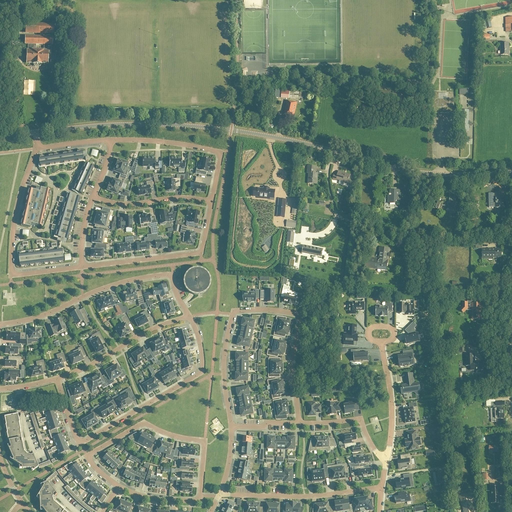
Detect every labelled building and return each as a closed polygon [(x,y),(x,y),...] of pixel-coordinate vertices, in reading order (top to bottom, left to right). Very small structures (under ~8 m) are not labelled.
[(481,21),(479,22),(481,30),(487,29),(492,27),(490,19),(486,20),(481,21)] [(54,33),(54,25),(26,24),(26,32),(40,33),(40,37),(26,36),(25,44),(28,44),(28,49),(27,63),(33,63),(33,65),(34,66),(40,67),(41,66),(41,63),(47,64),(48,58),(51,58),(51,45),(52,45),(52,36),(44,35),(44,37),(43,37),(43,33),(54,33)] [(508,43),(500,43),(501,55),(509,55),(508,43)] [(406,89),(420,89),(420,83),(419,83),(419,81),(407,80),(407,82),(406,82),(406,89)] [(379,91),(379,97),(400,98),(400,92),(391,92),(391,91),(402,91),(402,83),(392,82),(391,88),(380,87),(379,91)] [(449,99),(439,99),(439,92),(434,92),(433,93),(433,98),(433,107),(432,107),(432,112),(433,113),(434,113),(440,112),(440,113),(449,113),(449,112),(454,112),(454,111),(454,106),(449,106),(449,99)] [(297,103),(287,101),(284,113),(294,116),(297,103)] [(461,132),(469,132),(469,110),(461,110),(461,132)] [(82,151),(74,152),(76,161),(83,160),(83,158),(82,152),(82,151)] [(76,161),(74,152),(67,153),(69,162),(76,161)] [(69,162),(67,153),(60,154),(62,163),(69,162)] [(62,163),(60,154),(53,155),(54,164),(62,163)] [(53,155),(46,156),(47,165),(54,164),(53,155)] [(47,165),(46,156),(39,157),(40,166),(47,165)] [(143,158),(142,166),(155,167),(155,170),(158,170),(159,161),(155,161),(155,158),(143,158)] [(175,167),(179,167),(179,172),(184,172),(184,167),(185,167),(185,161),(182,161),(182,158),(170,158),(169,158),(169,167),(170,167),(174,167),(175,167)] [(205,159),(202,158),(200,168),(197,168),(195,174),(204,175),(205,171),(208,172),(209,168),(210,164),(209,164),(210,160),(209,160),(210,159),(205,158),(205,159)] [(116,165),(129,170),(135,172),(137,164),(134,162),(132,168),(127,166),(128,163),(118,159),(116,165)] [(83,170),(91,173),(94,168),(94,167),(86,163),(83,170)] [(129,170),(116,165),(116,166),(116,167),(115,166),(113,170),(114,171),(114,172),(120,174),(119,177),(125,179),(129,170)] [(316,167),(308,166),(307,173),(308,173),(308,183),(317,184),(318,173),(316,173),(316,167)] [(91,173),(83,170),(80,176),(88,180),(91,173)] [(334,175),(333,180),(336,181),(336,180),(348,183),(347,184),(351,185),(353,180),(349,179),(350,175),(345,174),(346,173),(338,172),(337,176),(334,175)] [(177,175),(177,179),(171,179),(171,180),(167,180),(167,190),(169,190),(169,191),(174,191),(174,190),(175,190),(175,186),(176,186),(176,187),(180,187),(180,180),(184,180),(185,175),(177,175)] [(88,180),(80,176),(77,183),(85,187),(88,180)] [(112,178),(109,184),(123,189),(121,188),(123,183),(124,183),(125,179),(119,177),(118,181),(112,178)] [(200,191),(204,192),(205,185),(202,184),(202,183),(203,183),(203,178),(196,177),(195,183),(194,183),(193,190),(196,191),(196,192),(200,193),(200,191)] [(147,194),(151,193),(150,188),(153,187),(152,181),(146,182),(147,186),(145,186),(138,188),(138,191),(137,191),(138,195),(139,195),(143,195),(147,194)] [(85,187),(77,183),(74,190),(82,193),(85,187)] [(123,189),(109,184),(107,190),(117,194),(118,191),(122,192),(122,194),(126,195),(127,191),(130,192),(123,189)] [(29,189),(21,225),(30,227),(31,224),(42,226),(50,190),(41,188),(40,192),(29,189)] [(264,189),(254,188),(253,196),(259,197),(259,198),(269,199),(270,198),(274,199),(275,190),(269,190),(270,188),(264,188),(264,189)] [(388,195),(388,203),(396,203),(396,201),(402,201),(401,210),(406,210),(407,190),(390,190),(389,195),(388,195)] [(493,207),(495,207),(495,208),(504,207),(503,194),(495,194),(493,194),(493,193),(489,193),(489,207),(493,207)] [(68,194),(66,201),(78,204),(80,197),(74,195),(68,194)] [(448,202),(448,207),(450,207),(450,214),(455,213),(455,210),(458,209),(458,205),(456,205),(455,194),(449,194),(449,202),(448,202)] [(286,200),(279,199),(277,217),(284,218),(286,200)] [(66,201),(64,208),(76,211),(78,204),(66,201)] [(64,208),(62,214),(74,218),(76,211),(64,208)] [(110,213),(110,210),(103,208),(101,212),(97,211),(97,213),(96,212),(95,216),(96,217),(96,218),(108,221),(110,213)] [(160,225),(165,224),(165,223),(169,222),(169,221),(174,221),(176,213),(169,214),(170,214),(168,214),(167,211),(159,212),(160,220),(159,220),(160,225)] [(193,227),(194,223),(197,224),(200,212),(192,211),(192,212),(188,211),(187,216),(191,217),(190,222),(187,221),(186,225),(193,227)] [(74,218),(62,214),(60,221),(72,225),(74,218)] [(152,235),(157,234),(158,234),(156,221),(151,222),(150,214),(146,215),(146,214),(142,214),(142,216),(139,216),(139,217),(138,217),(139,222),(140,222),(140,225),(149,223),(149,228),(151,227),(152,235)] [(118,219),(118,229),(122,229),(122,228),(132,228),(132,221),(133,221),(133,217),(132,217),(132,216),(131,216),(131,215),(127,215),(127,216),(124,216),(124,221),(118,221),(118,219)] [(108,221),(96,218),(96,219),(95,218),(94,222),(95,223),(94,224),(99,225),(99,228),(106,229),(107,229),(108,221)] [(60,221),(58,228),(70,232),(72,225),(60,221)] [(181,226),(180,232),(184,233),(183,236),(186,237),(185,242),(189,243),(189,244),(193,245),(194,240),(195,240),(195,237),(194,236),(195,233),(188,231),(189,228),(181,226)] [(70,232),(58,228),(55,236),(56,236),(61,238),(67,239),(68,240),(69,236),(70,232)] [(106,229),(99,228),(99,231),(93,230),(93,231),(92,231),(92,235),(93,236),(92,237),(104,238),(105,236),(105,235),(106,235),(107,229),(106,229)] [(152,235),(151,235),(151,241),(155,241),(156,249),(159,248),(160,249),(163,249),(163,248),(167,247),(167,246),(168,246),(167,242),(166,242),(166,239),(161,240),(160,236),(157,237),(157,234),(152,235)] [(151,241),(151,235),(147,235),(147,238),(144,239),(145,242),(136,243),(137,251),(141,250),(141,251),(145,251),(145,250),(149,249),(148,242),(151,241)] [(104,238),(92,237),(92,243),(98,244),(98,247),(99,247),(106,247),(107,243),(104,243),(104,238)] [(129,243),(117,245),(118,253),(131,252),(130,246),(134,246),(133,237),(125,238),(128,237),(129,243)] [(303,245),(302,253),(322,257),(322,253),(328,254),(329,249),(323,248),(323,249),(303,245)] [(91,250),(91,257),(96,257),(96,258),(100,258),(100,257),(103,257),(103,250),(109,250),(109,247),(106,247),(99,247),(99,250),(94,250),(91,250)] [(380,248),(378,259),(364,257),(363,267),(386,270),(387,260),(386,260),(388,249),(380,248)] [(56,263),(54,249),(47,250),(49,263),(56,263)] [(62,249),(54,249),(56,263),(63,262),(64,261),(62,249)] [(482,260),(493,260),(493,257),(502,257),(501,249),(482,249),(482,260)] [(47,250),(40,251),(42,264),(49,263),(47,250)] [(42,264),(40,251),(33,252),(34,265),(42,264)] [(33,252),(26,253),(27,266),(34,265),(33,252)] [(27,266),(26,253),(18,254),(20,267),(21,267),(27,266)] [(319,271),(320,263),(302,259),(302,256),(298,255),(297,262),(304,264),(303,268),(319,271)] [(193,269),(192,270),(189,271),(187,273),(185,276),(184,278),(184,281),(184,284),(185,287),(187,290),(189,292),(191,293),(194,294),(196,295),(198,295),(200,294),(202,294),(205,292),(207,290),(209,287),(210,284),(210,281),(209,278),(208,275),(206,273),(203,271),(201,269),(197,269),(194,269),(193,269)] [(161,301),(167,298),(166,295),(169,295),(165,284),(158,287),(159,288),(153,289),(153,296),(159,295),(161,301)] [(144,303),(143,300),(141,291),(136,292),(135,289),(132,290),(131,289),(127,290),(128,291),(120,293),(125,302),(137,299),(138,301),(139,306),(144,303)] [(248,302),(251,302),(255,302),(255,299),(259,299),(259,290),(254,290),(254,294),(249,294),(249,292),(243,292),(243,296),(244,296),(244,301),(248,302)] [(284,298),(283,302),(288,302),(288,303),(291,304),(291,303),(295,304),(297,296),(294,296),(294,295),(293,295),(287,294),(288,291),(282,290),(281,297),(284,298)] [(267,302),(275,302),(275,291),(260,291),(260,299),(267,299),(267,302)] [(112,306),(115,305),(111,296),(105,298),(104,298),(101,299),(101,300),(97,301),(98,302),(97,302),(98,305),(99,305),(100,307),(98,308),(99,312),(104,310),(103,308),(108,307),(108,308),(112,307),(112,306)] [(167,298),(161,301),(163,309),(164,309),(165,309),(167,315),(170,314),(171,315),(174,314),(174,313),(175,313),(172,302),(169,303),(167,298)] [(477,298),(467,298),(467,302),(462,302),(462,307),(461,308),(461,310),(462,312),(464,312),(466,310),(472,310),(472,319),(481,318),(481,304),(477,304),(477,298)] [(364,310),(364,302),(349,302),(349,306),(348,306),(348,310),(349,310),(349,314),(356,314),(356,310),(364,310)] [(126,312),(121,303),(115,305),(116,307),(115,307),(117,313),(115,314),(116,317),(126,312)] [(374,307),(374,312),(376,312),(376,316),(380,316),(380,317),(384,317),(384,316),(388,316),(388,312),(392,312),(392,303),(386,303),(386,307),(376,307),(376,308),(374,307)] [(404,303),(400,303),(400,314),(404,314),(404,313),(407,313),(407,315),(414,315),(414,305),(404,304),(404,303)] [(87,316),(88,316),(84,308),(83,308),(84,310),(81,312),(81,313),(80,313),(78,310),(71,314),(76,324),(79,322),(80,323),(83,321),(86,326),(90,324),(90,323),(86,316),(87,316)] [(149,317),(146,311),(140,314),(142,317),(135,321),(138,327),(148,322),(146,319),(149,317)] [(117,331),(116,332),(118,335),(120,339),(125,336),(124,336),(127,334),(126,333),(130,330),(126,324),(129,322),(126,315),(125,316),(121,319),(123,322),(121,323),(123,326),(122,326),(116,330),(117,331)] [(276,326),(290,329),(291,325),(290,325),(291,322),(284,321),(284,317),(277,316),(276,320),(277,320),(276,326)] [(61,318),(54,321),(55,325),(54,326),(53,325),(47,328),(50,337),(57,334),(56,332),(58,331),(58,332),(61,331),(62,332),(65,330),(65,329),(66,329),(65,328),(66,328),(64,324),(61,318)] [(242,326),(253,328),(255,321),(248,319),(248,320),(246,320),(243,319),(242,326)] [(406,339),(405,340),(406,343),(407,343),(407,344),(410,343),(411,344),(415,343),(415,342),(419,340),(419,339),(417,333),(414,334),(413,329),(416,326),(413,322),(406,329),(409,333),(410,335),(405,336),(406,339)] [(344,333),(343,345),(353,345),(353,341),(357,342),(358,334),(356,334),(357,326),(349,325),(348,333),(344,333)] [(253,328),(242,326),(241,332),(252,334),(253,328)] [(290,329),(276,326),(274,335),(280,337),(281,334),(288,335),(288,333),(289,333),(290,329)] [(41,338),(41,329),(37,330),(37,328),(32,329),(33,330),(29,330),(29,338),(27,338),(27,345),(32,345),(32,340),(34,340),(39,340),(39,338),(41,338)] [(178,328),(174,329),(175,334),(178,333),(179,338),(187,336),(186,330),(183,331),(182,328),(178,329),(178,328)] [(7,332),(6,340),(19,341),(19,333),(19,334),(15,333),(15,332),(10,332),(10,333),(7,333),(7,332)] [(99,332),(92,336),(94,340),(91,342),(89,343),(93,348),(94,347),(97,353),(104,349),(98,340),(102,338),(99,332)] [(241,332),(240,338),(251,340),(252,334),(241,332)] [(271,346),(286,349),(287,345),(286,345),(286,343),(279,341),(280,338),(274,337),(271,346)] [(157,340),(156,341),(160,350),(162,349),(164,349),(165,352),(171,349),(166,338),(166,339),(167,341),(165,342),(164,342),(162,338),(161,338),(157,339),(157,340)] [(251,340),(240,338),(239,338),(238,344),(241,345),(242,345),(242,346),(249,348),(251,340)] [(160,350),(156,341),(155,341),(155,340),(151,342),(151,343),(150,343),(153,349),(150,350),(154,357),(159,355),(158,352),(158,351),(160,350)] [(21,344),(20,344),(14,344),(14,347),(6,347),(6,353),(10,354),(14,354),(17,354),(18,348),(21,348),(21,344)] [(286,349),(271,346),(273,347),(272,350),(268,350),(267,355),(276,357),(276,354),(283,355),(284,353),(285,353),(286,349)] [(69,357),(72,365),(83,360),(82,357),(85,356),(82,347),(78,348),(79,349),(73,352),(75,354),(69,357)] [(138,351),(137,351),(143,360),(146,358),(148,361),(150,359),(150,360),(154,358),(149,351),(147,352),(146,352),(143,348),(142,348),(141,347),(138,350),(138,351)] [(180,353),(179,353),(180,359),(182,358),(190,356),(189,350),(180,353)] [(359,350),(351,350),(351,354),(353,354),(354,361),(368,360),(368,352),(359,353),(359,350)] [(143,360),(137,351),(136,352),(136,351),(132,353),(132,354),(132,355),(134,358),(134,359),(130,361),(135,369),(142,365),(140,362),(143,360)] [(404,355),(398,356),(398,357),(396,357),(397,363),(399,363),(400,366),(404,366),(405,366),(408,365),(408,366),(408,365),(413,364),(411,351),(403,352),(404,355)] [(53,372),(64,368),(63,363),(66,362),(63,353),(56,355),(58,361),(50,363),(51,367),(50,367),(51,371),(53,371),(53,372)] [(482,370),(482,362),(474,362),(473,355),(465,355),(465,361),(466,361),(466,366),(470,366),(470,370),(482,370)] [(10,361),(5,360),(5,362),(4,362),(4,365),(5,365),(5,366),(16,367),(16,365),(18,365),(18,363),(20,363),(21,357),(10,357),(10,361)] [(269,368),(283,368),(283,364),(282,364),(282,361),(275,361),(275,358),(269,358),(269,368)] [(29,370),(31,377),(43,374),(42,371),(46,371),(43,360),(36,362),(38,368),(29,370)] [(185,368),(183,369),(185,372),(192,368),(192,367),(193,367),(191,361),(183,363),(185,368)] [(164,370),(170,380),(172,379),(172,380),(176,377),(172,370),(175,369),(172,363),(166,366),(167,368),(164,370)] [(111,368),(117,378),(120,376),(121,378),(126,375),(123,369),(120,371),(117,365),(111,368)] [(117,378),(111,368),(105,371),(109,378),(106,379),(109,385),(115,382),(114,380),(117,378)] [(283,368),(269,368),(268,377),(275,377),(275,374),(282,374),(282,372),(283,372),(283,368)] [(5,373),(4,380),(8,380),(8,382),(12,382),(12,380),(16,380),(16,377),(18,377),(18,370),(11,370),(10,373),(5,373)] [(170,380),(164,370),(161,372),(160,370),(158,371),(157,370),(154,371),(155,373),(158,379),(161,377),(165,384),(169,382),(168,381),(170,380)] [(158,379),(155,373),(152,375),(150,380),(148,382),(153,390),(155,389),(156,390),(158,388),(158,387),(159,387),(157,384),(160,382),(158,379)] [(95,377),(94,377),(98,387),(101,385),(103,389),(109,386),(109,385),(106,379),(105,377),(102,379),(100,374),(98,375),(98,374),(94,376),(95,377)] [(402,394),(414,392),(417,394),(419,391),(420,391),(419,387),(418,383),(414,384),(412,374),(405,375),(407,385),(402,385),(403,389),(402,390),(402,394)] [(98,387),(94,377),(93,378),(92,377),(88,379),(89,379),(88,380),(90,384),(89,385),(87,386),(86,384),(87,384),(86,384),(88,387),(90,393),(91,394),(91,395),(97,392),(95,388),(98,387)] [(271,390),(285,387),(284,383),(283,383),(283,381),(276,382),(275,379),(268,380),(269,386),(271,385),(272,389),(271,389),(271,390)] [(153,390),(148,382),(145,383),(143,380),(139,382),(141,385),(139,386),(142,393),(146,391),(147,393),(148,393),(148,394),(151,392),(151,391),(153,390)] [(81,383),(76,385),(81,397),(80,395),(81,395),(83,394),(84,396),(90,393),(88,387),(84,389),(81,383)] [(70,391),(68,392),(72,406),(73,405),(77,404),(76,399),(81,397),(76,385),(73,386),(73,385),(68,387),(70,391)] [(239,396),(250,394),(248,387),(241,388),(242,389),(240,389),(237,390),(238,397),(239,396)] [(286,391),(285,387),(271,390),(273,399),(279,398),(278,395),(285,393),(285,391),(286,391)] [(129,388),(120,394),(127,405),(128,405),(128,406),(132,404),(131,403),(132,402),(130,399),(131,398),(134,396),(129,388)] [(127,405),(120,394),(122,397),(119,399),(118,397),(117,398),(116,396),(111,399),(116,407),(115,406),(118,404),(121,409),(122,408),(123,409),(126,407),(126,406),(127,405)] [(250,394),(239,396),(240,402),(251,400),(250,394)] [(105,404),(104,405),(110,416),(113,414),(112,413),(115,411),(112,407),(115,405),(115,406),(116,406),(116,407),(111,399),(110,397),(104,400),(106,402),(105,404)] [(252,407),(251,400),(240,402),(241,409),(252,407)] [(275,410),(289,408),(288,404),(287,404),(287,402),(280,403),(279,400),(273,401),(274,406),(277,406),(277,409),(274,410),(275,410)] [(349,412),(353,412),(353,410),(355,410),(355,409),(359,408),(357,400),(349,401),(349,404),(344,405),(344,407),(344,408),(345,408),(345,410),(344,410),(345,414),(349,413),(349,412)] [(308,412),(308,416),(316,415),(316,412),(321,412),(321,405),(315,405),(315,402),(308,403),(308,407),(307,407),(307,412),(308,412)] [(328,412),(328,415),(336,414),(335,411),(340,410),(339,403),(334,404),(334,403),(333,403),(333,402),(329,403),(329,404),(326,404),(327,408),(326,408),(327,412),(328,412)] [(410,407),(403,408),(406,423),(415,422),(413,407),(424,406),(423,402),(409,404),(410,407)] [(495,415),(491,415),(492,422),(495,422),(495,419),(504,418),(503,408),(502,408),(502,406),(505,405),(504,402),(496,402),(493,402),(493,410),(494,409),(495,415)] [(110,416),(104,405),(100,408),(98,405),(93,408),(94,409),(98,416),(98,415),(101,413),(103,418),(106,416),(107,417),(110,416)] [(252,407),(241,409),(240,409),(241,415),(245,415),(246,414),(246,415),(253,414),(252,407)] [(48,419),(58,416),(57,414),(56,414),(55,411),(51,412),(50,408),(42,410),(43,415),(45,414),(46,418),(47,417),(48,419)] [(289,412),(289,408),(275,410),(276,420),(282,420),(282,416),(289,414),(288,412),(289,412)] [(98,416),(94,409),(91,410),(90,416),(87,417),(92,426),(95,424),(95,425),(98,423),(95,417),(98,416)] [(50,461),(38,465),(32,452),(29,453),(30,453),(32,452),(33,454),(30,455),(26,454),(24,451),(22,441),(21,441),(21,438),(22,438),(20,430),(19,422),(18,414),(20,413),(20,416),(21,416),(20,413),(4,416),(4,417),(5,417),(6,420),(5,420),(6,424),(5,424),(6,425),(7,428),(6,428),(7,432),(7,433),(8,433),(8,436),(7,436),(8,441),(9,441),(9,445),(10,445),(11,447),(9,448),(8,448),(12,456),(13,459),(12,460),(19,465),(22,466),(22,468),(30,468),(34,469),(34,470),(38,467),(39,468),(51,464),(50,461)] [(44,434),(40,435),(33,413),(30,414),(41,449),(45,448),(42,440),(45,439),(44,434)] [(47,417),(46,418),(40,420),(37,421),(38,423),(41,422),(43,423),(47,422),(48,425),(58,422),(57,418),(58,418),(58,416),(48,419),(47,417)] [(92,426),(87,417),(86,416),(84,417),(85,419),(82,421),(87,430),(90,428),(90,427),(92,426)] [(215,417),(211,420),(214,425),(219,421),(215,417)] [(60,421),(58,422),(48,425),(50,430),(48,431),(50,435),(58,432),(57,428),(60,427),(59,424),(60,423),(60,421)] [(443,439),(441,426),(432,427),(433,432),(436,432),(438,440),(443,439)] [(416,431),(407,432),(408,439),(405,440),(406,447),(409,446),(410,450),(418,449),(418,446),(421,445),(420,437),(417,438),(416,431)] [(58,432),(50,435),(51,439),(53,438),(55,443),(65,439),(66,439),(65,437),(64,437),(62,434),(59,435),(58,432)] [(143,447),(149,436),(143,433),(141,437),(139,436),(138,436),(136,432),(128,437),(130,441),(133,439),(138,442),(137,444),(143,447)] [(344,444),(350,444),(350,441),(356,440),(356,439),(357,438),(357,435),(356,435),(355,434),(352,434),(352,433),(348,434),(348,435),(345,435),(346,441),(344,441),(344,444)] [(149,436),(143,447),(144,447),(144,446),(147,447),(146,450),(152,454),(152,453),(156,444),(155,448),(151,446),(155,439),(149,436)] [(323,437),(322,438),(322,451),(326,451),(326,452),(331,452),(330,447),(337,447),(335,441),(329,441),(329,437),(327,437),(327,436),(323,437)] [(322,451),(322,438),(315,438),(315,441),(311,441),(309,451),(322,451)] [(65,439),(55,443),(56,447),(52,448),(51,450),(47,451),(48,454),(58,450),(59,450),(58,448),(68,444),(67,442),(66,442),(65,439)] [(156,444),(152,453),(159,456),(160,452),(161,452),(163,453),(166,444),(165,443),(165,442),(161,441),(161,442),(160,442),(159,446),(158,446),(156,445),(156,444)] [(166,444),(163,453),(166,454),(165,458),(173,460),(173,456),(175,450),(174,450),(174,451),(172,451),(171,450),(173,446),(172,445),(172,444),(168,443),(168,444),(166,444)] [(344,444),(344,445),(340,445),(340,448),(345,447),(345,448),(351,447),(352,454),(358,453),(358,452),(362,451),(361,445),(355,446),(355,443),(350,444),(344,444)] [(69,446),(68,444),(58,448),(59,450),(58,450),(59,454),(58,454),(59,459),(67,455),(66,451),(69,450),(67,446),(69,446)] [(180,451),(179,457),(188,458),(188,455),(189,455),(194,455),(194,454),(195,454),(196,450),(195,450),(195,449),(191,449),(191,448),(188,448),(187,449),(183,448),(183,451),(180,451)] [(243,448),(243,449),(243,456),(251,456),(251,450),(252,449),(243,448)] [(107,462),(113,456),(108,452),(103,458),(107,462)] [(363,454),(353,455),(354,464),(369,462),(368,456),(364,457),(363,454)] [(398,461),(399,469),(407,468),(407,467),(410,466),(410,465),(412,465),(410,454),(400,456),(401,459),(401,460),(398,461)] [(113,456),(107,462),(111,466),(116,460),(113,456)] [(121,464),(116,460),(111,466),(115,470),(117,468),(121,464)] [(175,469),(189,470),(189,468),(193,468),(193,465),(194,465),(194,462),(193,462),(194,461),(182,460),(181,464),(180,464),(179,469),(175,468),(175,469)] [(241,467),(240,468),(241,468),(249,470),(249,468),(250,462),(242,460),(241,467)] [(74,473),(81,467),(80,465),(79,466),(77,463),(74,465),(71,462),(64,467),(68,471),(69,470),(71,473),(72,472),(74,473)] [(346,464),(337,465),(339,479),(346,478),(345,471),(347,470),(346,464)] [(339,479),(337,465),(327,466),(328,470),(328,473),(332,473),(333,480),(339,479)] [(360,466),(356,467),(354,467),(355,472),(356,472),(359,472),(359,476),(363,476),(363,477),(369,476),(368,475),(373,474),(372,470),(371,471),(370,468),(364,469),(363,466),(360,466)] [(72,472),(71,473),(63,479),(65,481),(68,479),(69,480),(73,476),(76,479),(84,472),(82,469),(83,469),(81,467),(74,473),(72,472)] [(128,478),(132,470),(127,468),(123,475),(128,478)] [(319,481),(317,470),(311,470),(311,468),(307,468),(307,477),(311,477),(312,478),(312,482),(319,481)] [(189,470),(175,469),(176,469),(175,474),(181,474),(181,478),(192,479),(192,477),(193,477),(194,473),(188,473),(188,472),(188,470),(189,470)] [(328,470),(324,470),(324,469),(317,470),(319,481),(325,481),(325,478),(325,477),(328,476),(328,477),(329,477),(328,473),(328,470)] [(132,470),(128,478),(133,480),(137,473),(132,470)] [(138,470),(137,473),(133,480),(138,483),(138,482),(143,484),(146,473),(143,472),(143,473),(138,470)] [(84,472),(76,479),(79,483),(78,484),(81,488),(87,481),(85,479),(88,477),(85,474),(86,473),(85,471),(84,472)] [(42,488),(38,495),(38,496),(38,495),(39,496),(39,499),(39,500),(40,500),(40,508),(42,507),(44,510),(45,511),(66,511),(64,510),(63,511),(61,508),(54,502),(53,502),(52,498),(53,495),(53,494),(55,492),(57,494),(55,496),(57,494),(48,483),(58,474),(56,472),(46,480),(47,481),(43,484),(44,485),(42,488)] [(406,487),(410,486),(410,482),(412,482),(412,478),(411,478),(410,474),(404,475),(404,479),(396,480),(397,488),(402,488),(406,488),(406,487)] [(150,477),(147,476),(145,482),(150,483),(149,486),(155,487),(156,479),(150,478),(150,477)] [(87,481),(81,488),(85,491),(86,490),(90,493),(97,485),(98,484),(96,482),(95,483),(92,481),(90,484),(87,481)] [(189,486),(190,482),(176,481),(176,487),(179,487),(178,491),(185,492),(185,493),(190,493),(190,492),(191,492),(191,491),(192,491),(192,487),(191,487),(191,486),(189,486)] [(97,485),(90,493),(93,495),(90,499),(90,500),(90,501),(88,504),(90,506),(96,498),(97,496),(96,495),(102,487),(100,486),(99,487),(97,485)] [(75,490),(73,492),(71,491),(70,490),(67,486),(64,488),(68,492),(72,497),(77,501),(84,508),(89,511),(92,511),(94,510),(86,505),(79,499),(78,498),(76,496),(79,494),(75,490)] [(104,488),(102,487),(96,495),(97,496),(96,498),(99,500),(98,501),(102,504),(107,497),(104,495),(106,492),(103,489),(104,488)] [(500,504),(499,487),(491,487),(491,504),(500,504)] [(399,496),(394,497),(396,503),(412,501),(409,494),(406,494),(406,492),(398,493),(399,496)] [(463,511),(473,511),(471,500),(475,499),(473,493),(460,496),(461,505),(462,505),(463,511)] [(368,497),(361,498),(363,511),(373,510),(372,502),(369,503),(368,497)] [(361,511),(363,511),(361,498),(355,499),(356,505),(352,505),(353,506),(353,511),(361,511)] [(118,511),(121,511),(126,503),(120,500),(118,504),(117,504),(115,504),(115,503),(114,503),(110,510),(113,511),(117,511),(118,511)] [(226,504),(224,509),(230,511),(231,511),(236,503),(229,500),(227,504),(226,504)] [(343,511),(342,501),(341,501),(341,500),(336,501),(336,502),(335,502),(336,508),(333,509),(333,511),(343,511)] [(353,511),(353,506),(349,507),(348,500),(342,501),(343,511),(344,511),(347,511),(353,511)] [(323,503),(322,504),(323,511),(333,511),(333,509),(332,507),(330,508),(329,507),(328,503),(327,503),(327,502),(323,502),(323,503)] [(128,504),(126,503),(121,511),(132,511),(133,511),(130,510),(130,509),(132,505),(131,505),(131,504),(129,503),(128,504)] [(253,511),(253,503),(247,503),(247,508),(246,508),(243,508),(243,511),(253,511)] [(260,504),(253,503),(253,511),(263,511),(263,509),(260,509),(260,508),(260,504)] [(273,504),(273,511),(283,511),(283,508),(283,509),(280,509),(280,508),(280,504),(279,504),(279,503),(274,503),(274,504),(273,504)] [(293,511),(293,504),(286,503),(286,508),(284,508),(283,511),(293,511)] [(323,511),(322,504),(321,504),(321,503),(316,503),(317,504),(315,504),(316,511),(313,511),(312,511),(323,511)]
